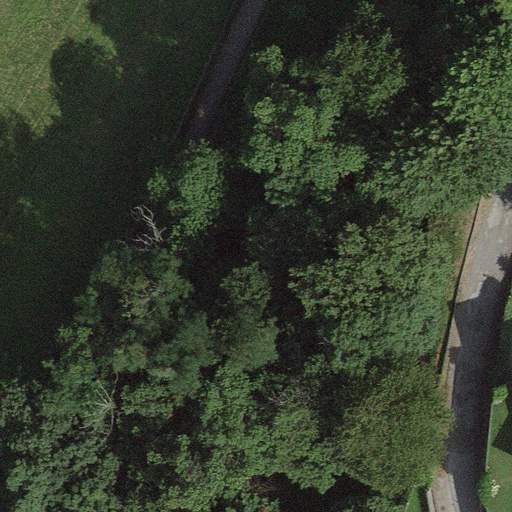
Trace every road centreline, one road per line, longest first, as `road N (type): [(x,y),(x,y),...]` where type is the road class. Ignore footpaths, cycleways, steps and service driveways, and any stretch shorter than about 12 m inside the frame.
road 1 (track): [(267,0),(23,511)]
road 2 (residential): [(511,204),(491,260),(455,431),(452,511)]
